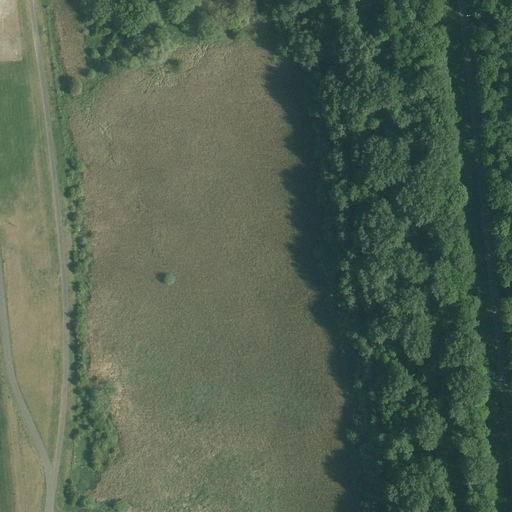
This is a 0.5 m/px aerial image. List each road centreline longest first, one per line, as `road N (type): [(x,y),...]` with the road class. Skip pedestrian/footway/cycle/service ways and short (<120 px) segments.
road 1 (unclassified): [(53,483),(66,313),(31,0)]
road 2 (unclassified): [(511,440),(460,0)]
road 3 (unclassified): [(53,483),(12,384),(0,295)]
